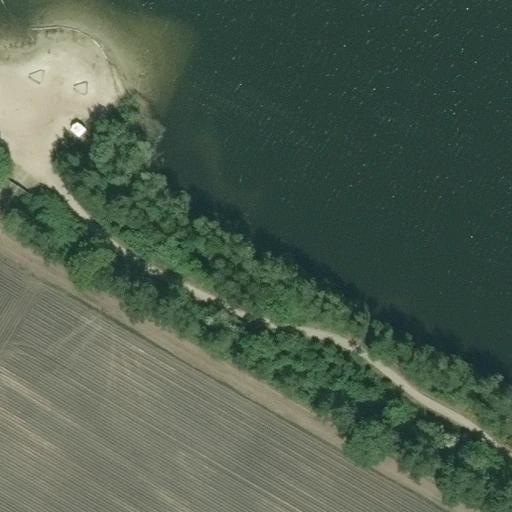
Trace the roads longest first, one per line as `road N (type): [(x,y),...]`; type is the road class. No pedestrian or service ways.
road 1 (unknown): [(0,131),(91,186),(433,430),(511,474)]
road 2 (track): [(0,240),(468,511)]
